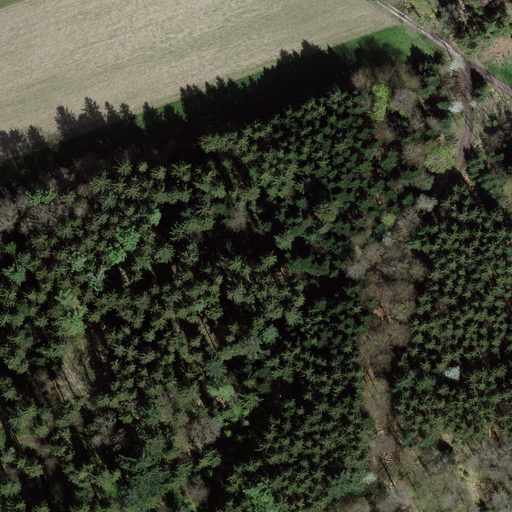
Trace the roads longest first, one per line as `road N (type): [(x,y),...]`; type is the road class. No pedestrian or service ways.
road 1 (track): [(51,511),(39,440),(203,381),(428,220),(464,142),(464,61)]
road 2 (track): [(449,51),(0,212)]
